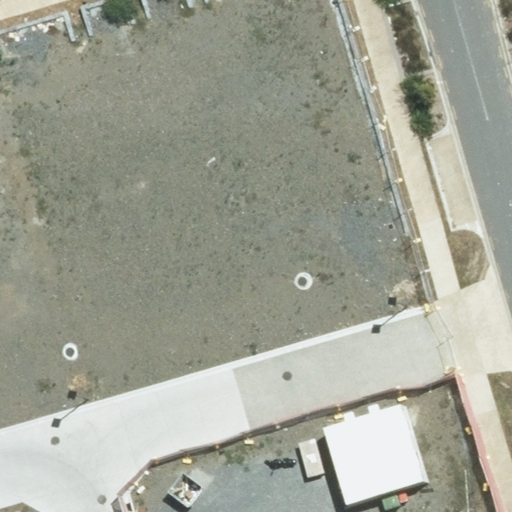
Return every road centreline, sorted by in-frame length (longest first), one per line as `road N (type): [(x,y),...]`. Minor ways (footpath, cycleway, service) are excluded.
road 1 (residential): [(76,434),(511,316)]
road 2 (residential): [(445,0),(511,236)]
